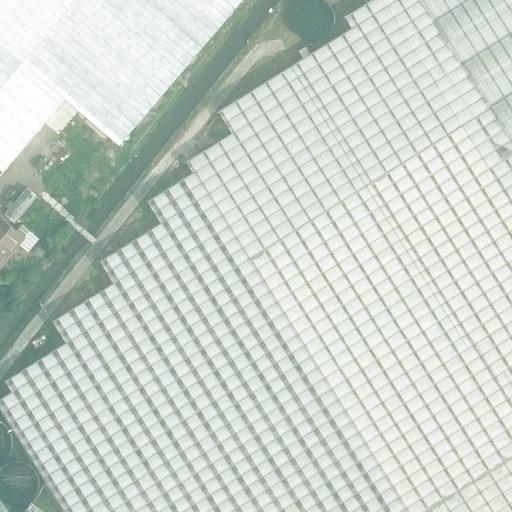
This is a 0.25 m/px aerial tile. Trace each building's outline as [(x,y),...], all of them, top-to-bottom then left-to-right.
[(0,0),(0,177),(66,99),(130,151),(250,0),(0,0)] [(12,391),(0,397),(0,405),(66,511),(511,511),(511,102),(499,111),(431,0),(376,0),(345,19),(352,30),(220,111),(233,131),(188,160),(195,171),(148,200),(162,222),(101,260),(114,282),(52,320),(66,342),(5,380),(12,391)] [(511,102),(511,0),(431,0),(499,111),(511,102)] [(27,188),(5,215),(15,224),(37,197),(27,188)] [(25,238),(17,231),(0,217),(0,267),(20,244),(25,238)] [(22,225),(17,231),(25,238),(20,244),(30,252),(40,240),(22,225)] [(0,447),(8,427),(0,423),(0,447)] [(8,511),(0,501),(0,511),(8,511)]
